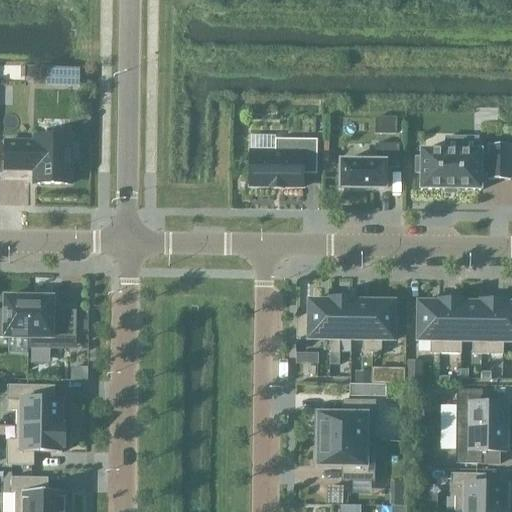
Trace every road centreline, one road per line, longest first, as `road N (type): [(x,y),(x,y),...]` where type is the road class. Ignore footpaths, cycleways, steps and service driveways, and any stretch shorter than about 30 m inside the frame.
road 1 (residential): [(125,242),(124,511)]
road 2 (residential): [(259,511),(262,244)]
road 3 (residential): [(262,244),(511,248)]
road 4 (residential): [(128,0),(125,242)]
road 5 (residential): [(125,242),(262,244)]
road 6 (residential): [(0,240),(125,242)]
